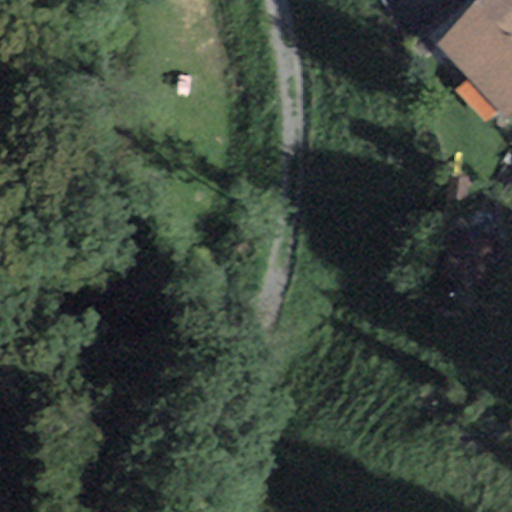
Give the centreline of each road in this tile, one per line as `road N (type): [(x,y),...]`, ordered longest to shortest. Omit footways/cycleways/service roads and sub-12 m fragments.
road 1 (residential): [(277,0),(302,140),(293,217),(243,386)]
road 2 (residential): [(211,511),(243,386)]
